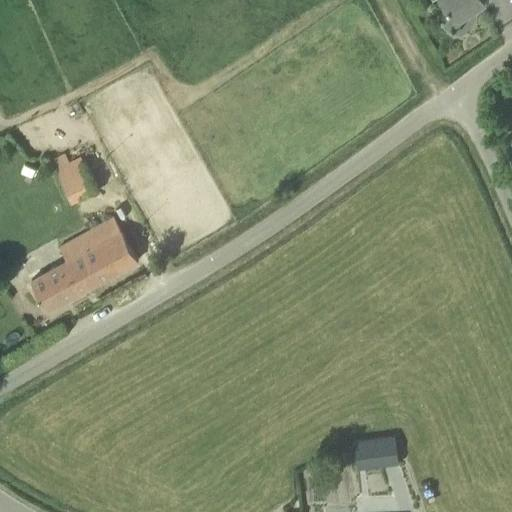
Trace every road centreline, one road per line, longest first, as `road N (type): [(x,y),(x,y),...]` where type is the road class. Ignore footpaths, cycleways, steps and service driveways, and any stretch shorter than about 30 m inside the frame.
road 1 (unclassified): [(0,389),(455,97)]
road 2 (unclassified): [(511,217),(455,97)]
